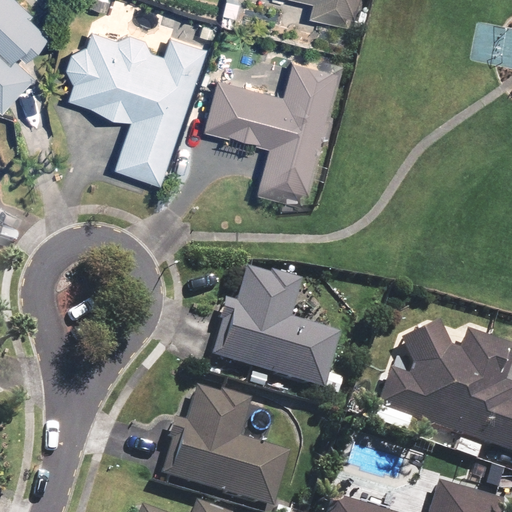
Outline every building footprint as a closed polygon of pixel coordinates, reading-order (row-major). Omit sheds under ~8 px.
[(0,0),(0,103),(2,105),(36,72),(24,59),(51,32),(19,0),(0,0)] [(314,0),(312,15),(354,22),(358,0),(314,0)] [(163,178),(206,45),(173,35),(167,52),(152,47),(152,46),(151,45),(151,43),(150,42),(149,41),(149,40),(148,39),(147,38),(146,37),(145,36),(144,36),(143,35),(142,34),(141,34),(140,33),(139,32),(137,32),(136,32),(135,31),(134,31),(132,31),(131,31),(130,31),(129,31),(127,31),(126,31),(125,31),(124,31),(122,32),(121,32),(120,33),(119,33),(118,34),(117,35),(116,35),(91,28),(87,42),(85,42),(84,43),(83,43),(82,43),(80,44),(79,45),(78,45),(77,46),(76,47),(75,48),(74,49),(73,50),(73,51),(72,52),(71,53),(71,54),(70,56),(70,57),(69,58),(69,60),(69,61),(69,62),(69,64),(69,65),(69,66),(70,67),(70,69),(70,70),(71,71),(71,72),(72,74),(73,75),(74,76),(74,77),(75,78),(70,94),(134,115),(118,164),(163,178)] [(307,198),(338,67),(292,56),(284,90),(218,75),(206,124),(272,140),(261,188),(307,198)] [(219,323),(210,355),(335,391),(339,377),(325,373),(337,331),(288,317),(299,278),(270,269),(269,272),(243,264),(233,298),(220,294),(213,321),(219,323)] [(457,347),(445,343),(433,317),(396,334),(410,364),(407,373),(386,365),(373,401),(511,451),(511,397),(511,393),(511,381),(503,379),(505,372),(498,369),(508,343),(464,327),(457,347)] [(173,418),(158,470),(265,499),(278,452),(230,439),(241,399),(190,386),(181,420),(173,418)] [(496,511),(501,499),(433,479),(422,511),(395,511),(385,509),(390,490),(360,481),(355,499),(331,493),(325,511),(496,511)] [(225,511),(196,500),(190,511),(155,511),(133,503),(129,511),(225,511)]
